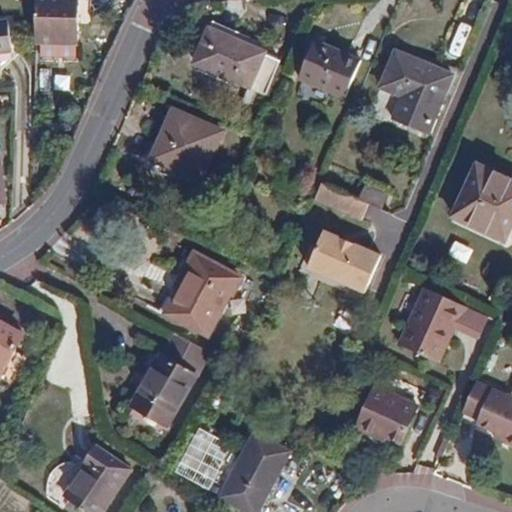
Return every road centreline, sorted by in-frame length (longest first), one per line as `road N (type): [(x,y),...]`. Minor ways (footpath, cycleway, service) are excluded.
road 1 (residential): [(159,0),(70,191),(0,257)]
road 2 (residential): [(359,511),(396,488),(439,489),(490,511)]
